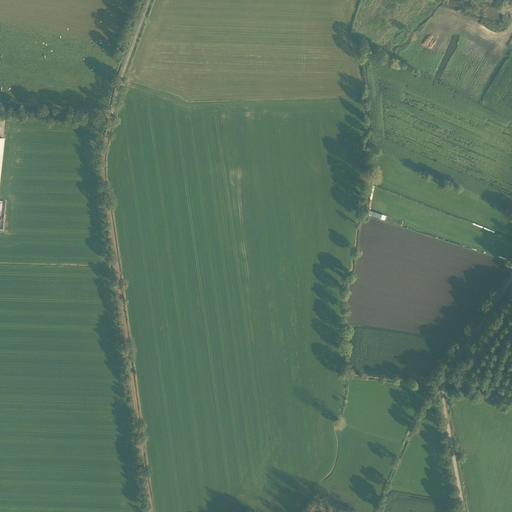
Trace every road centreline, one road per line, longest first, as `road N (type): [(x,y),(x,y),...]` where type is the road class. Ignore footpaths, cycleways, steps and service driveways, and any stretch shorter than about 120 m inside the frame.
road 1 (track): [(111,111),(103,167),(151,511)]
road 2 (unclassified): [(511,278),(443,382),(463,511)]
road 3 (unclassified): [(148,0),(111,111),(0,101)]
